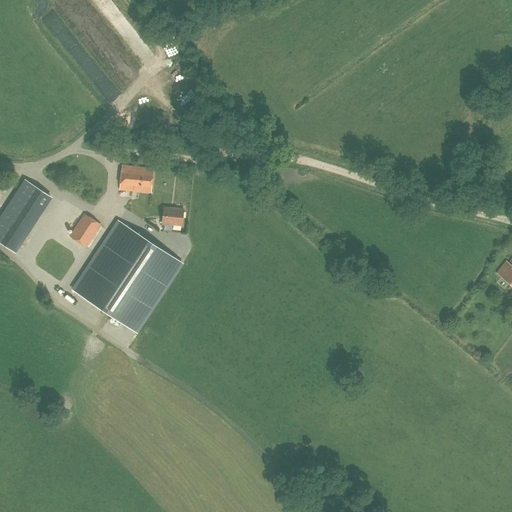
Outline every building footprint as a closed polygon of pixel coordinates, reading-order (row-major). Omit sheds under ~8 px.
[(62,23),(54,9),(42,15),(50,30),(62,23)] [(106,65),(125,64),(124,57),(115,57),(115,50),(105,50),(106,65)] [(122,165),(120,189),(151,193),(154,168),(122,165)] [(25,181),(17,193),(43,211),(51,198),(25,181)] [(62,221),(59,226),(69,232),(81,209),(66,201),(57,218),(62,221)] [(45,214),(34,208),(26,223),(37,229),(45,214)] [(163,223),(182,225),(184,210),(164,208),(163,223)] [(100,226),(83,215),(71,235),(87,246),(100,226)] [(119,221),(89,266),(116,284),(146,238),(119,221)] [(158,247),(146,239),(130,263),(143,271),(158,247)] [(184,264),(158,247),(143,271),(130,263),(106,300),(79,282),(73,291),(138,334),(184,264)] [(511,284),(511,259),(509,263),(507,261),(497,273),(511,284)] [(115,284),(88,265),(79,282),(106,300),(115,284)]
